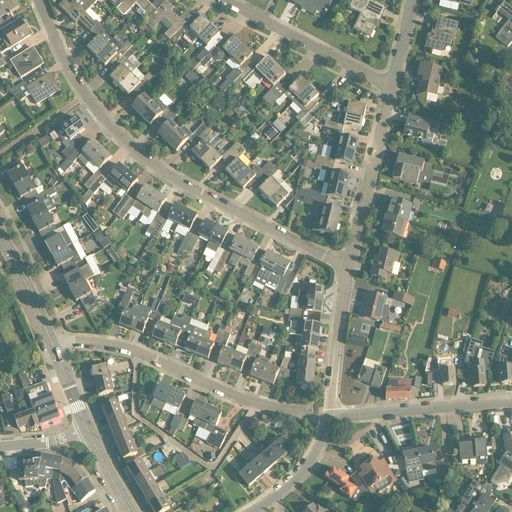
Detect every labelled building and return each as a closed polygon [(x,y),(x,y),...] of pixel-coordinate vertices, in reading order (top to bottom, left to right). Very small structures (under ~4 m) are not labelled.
[(18,7),(13,0),(0,0),(0,18),(5,15),(6,17),(10,14),(9,13),(18,7)] [(97,2),(95,0),(84,0),(83,2),(77,8),(68,17),(75,24),(78,21),(92,35),(101,26),(96,21),(94,23),(85,14),(97,2)] [(126,0),(95,0),(97,2),(98,0),(116,0),(121,4),(116,10),(117,10),(126,0)] [(126,0),(117,10),(124,17),(136,5),(140,9),(137,13),(144,19),(146,18),(148,20),(156,11),(144,0),(126,0)] [(303,6),(302,8),(301,10),(314,17),(317,13),(324,16),(329,6),(318,0),(288,0),(288,1),(296,5),(297,3),(303,6)] [(362,16),(355,32),(370,39),(377,23),(375,21),(378,14),(383,16),(386,8),(368,0),(352,0),(348,10),(362,16)] [(58,7),(64,13),(68,17),(77,8),(72,4),(69,7),(64,1),(58,7)] [(166,2),(156,11),(148,20),(139,29),(145,35),(150,30),(151,31),(164,19),(173,28),(164,36),(169,41),(173,37),(182,28),(185,25),(170,11),(173,8),(166,2)] [(510,20),(496,38),(509,48),(511,43),(511,9),(503,3),(497,11),(510,20)] [(192,45),(198,39),(211,27),(201,18),(189,30),(186,33),(186,32),(183,36),(192,45)] [(434,45),(443,47),(445,41),(451,42),(452,37),(455,38),(458,24),(438,19),(434,37),(428,35),(425,45),(434,47),(434,45)] [(2,31),(11,48),(31,36),(21,20),(2,31)] [(101,26),(92,35),(87,41),(91,45),(86,49),(95,59),(108,46),(99,38),(107,30),(102,25),(101,26)] [(219,35),(211,27),(198,39),(207,48),(219,35)] [(182,28),(173,37),(178,41),(183,36),(186,32),(182,28)] [(195,69),(197,70),(202,65),(205,67),(213,59),(216,62),(221,62),(222,61),(225,64),(243,46),(234,38),(221,52),(220,51),(216,51),(214,52),(213,51),(201,63),(195,69)] [(108,46),(95,59),(104,67),(109,63),(113,67),(127,52),(132,47),(127,42),(120,49),(113,41),(108,46)] [(252,55),(243,46),(225,64),(226,65),(231,59),(239,66),(225,80),(227,82),(220,89),(224,93),(233,84),(233,83),(242,75),(251,66),(247,61),(252,55)] [(33,49),(14,60),(24,77),(43,65),(33,49)] [(201,63),(213,51),(215,49),(214,49),(209,55),(204,51),(196,59),(201,63)] [(132,57),(127,52),(113,67),(117,70),(110,79),(118,87),(136,70),(128,61),(132,57)] [(233,83),(233,84),(238,88),(243,83),(245,85),(253,77),(259,84),(264,79),(276,67),(268,58),(255,70),(251,66),(242,75),(233,83)] [(420,82),(417,97),(427,99),(428,95),(437,97),(443,70),(422,65),(419,77),(423,78),(422,82),(420,82)] [(285,76),(276,67),(264,79),(273,88),(285,76)] [(136,70),(118,87),(128,97),(132,92),(136,96),(146,86),(153,79),(148,75),(139,84),(131,75),(136,70)] [(198,81),(192,73),(187,77),(193,84),(198,81)] [(33,92),(30,95),(36,105),(59,92),(49,75),(30,87),(33,92)] [(310,88),(300,78),(284,95),(293,104),(310,88)] [(132,109),(141,118),(153,106),(153,105),(144,97),(150,90),(146,86),(136,96),(140,100),(132,109)] [(312,103),(318,96),(310,88),(293,104),(301,113),(295,119),(299,124),(308,115),(316,107),(312,103)] [(24,100),(15,89),(10,92),(19,103),(24,100)] [(266,104),(275,95),(270,91),(262,100),(266,104)] [(279,100),(275,95),(266,104),(270,108),(279,100)] [(155,122),(159,126),(173,111),(168,107),(166,109),(158,100),(153,105),(153,106),(141,118),(150,127),(155,122)] [(347,109),(346,115),(363,120),(366,107),(343,102),(341,108),(347,109)] [(173,111),(159,126),(163,130),(158,135),(167,144),(183,127),(179,131),(170,123),(177,116),(173,111)] [(325,122),(324,128),(342,133),(343,128),(360,132),(363,120),(346,115),(340,114),(337,125),(325,122)] [(308,115),(299,124),(303,128),(313,120),(308,115)] [(76,119),(61,129),(56,133),(63,143),(62,144),(66,150),(61,155),(67,160),(76,151),(71,146),(81,138),(79,135),(84,131),(76,119)] [(407,123),(404,136),(423,141),(424,135),(428,136),(430,129),(436,130),(437,124),(416,119),(414,124),(407,123)] [(282,133),(287,128),(279,120),(274,124),(282,133)] [(192,136),(183,127),(167,144),(176,153),(188,141),(192,145),(208,129),(203,124),(192,136)] [(342,133),(324,128),(322,134),(328,136),(327,139),(333,141),(331,149),(354,155),(358,142),(341,138),(342,133)] [(191,154),(200,163),(212,151),(208,146),(213,140),(209,136),(212,133),(208,129),(192,145),(196,148),(191,154)] [(309,141),(311,134),(296,130),(294,138),(309,141)] [(47,138),(38,142),(42,150),(51,145),(47,138)] [(81,156),(76,151),(67,160),(67,161),(59,169),(64,174),(73,165),(72,165),(78,159),(85,167),(102,150),(93,141),(82,153),(83,154),(81,156)] [(221,159),(212,151),(200,163),(210,172),(222,160),(226,164),(242,148),(240,146),(237,143),(221,159)] [(225,173),(234,181),(246,169),(237,160),(246,152),(242,148),(226,164),(230,167),(225,173)] [(317,157),(315,164),(334,168),(335,163),(352,167),(354,155),(331,149),(328,160),(317,157)] [(111,159),(102,150),(85,167),(86,167),(91,162),(100,171),(111,159)] [(399,157),(393,180),(417,186),(420,172),(422,172),(425,163),(399,157)] [(29,179),(19,162),(8,168),(11,174),(7,176),(14,188),(29,179)] [(251,174),(246,169),(234,181),(243,190),(255,178),(259,182),(273,167),(269,163),(261,172),(255,166),(252,170),(253,171),(251,174)] [(323,184),(329,185),(346,189),(349,177),(332,173),(334,168),(315,164),(314,169),(326,172),(323,184)] [(104,184),(113,192),(128,174),(118,166),(108,178),(108,179),(106,181),(102,176),(88,191),(93,196),(104,184)] [(258,191),(268,200),(280,188),(270,179),(278,172),(273,167),(259,182),(263,186),(258,191)] [(88,191),(102,176),(97,172),(84,187),(88,191)] [(137,182),(128,174),(113,192),(112,193),(116,197),(122,190),(127,194),(137,182)] [(35,191),(29,179),(14,188),(20,200),(24,198),(26,203),(38,197),(35,191)] [(329,185),(326,197),(343,202),(346,189),(329,185)] [(132,208),(143,215),(156,194),(145,187),(135,203),(130,200),(117,218),(122,221),(132,208)] [(285,208),(290,204),(295,198),(290,194),(288,196),(280,188),(268,200),(276,209),(281,204),(285,208)] [(26,210),(32,222),(48,213),(42,202),(56,195),(53,189),(45,193),(38,197),(26,203),(29,208),(26,210)] [(297,189),(296,196),(319,201),(323,202),(324,196),(320,196),(321,195),(297,189)] [(143,215),(142,216),(152,223),(146,233),(151,236),(161,220),(165,214),(160,211),(166,201),(156,194),(143,215)] [(117,218),(130,200),(124,196),(112,213),(117,218)] [(318,208),(318,207),(319,201),(296,196),(294,202),(300,203),(318,208)] [(51,199),(44,202),(49,213),(56,210),(51,199)] [(397,204),(390,202),(386,216),(405,222),(411,224),(414,214),(409,213),(411,206),(412,206),(398,201),(397,204)] [(300,203),(294,202),(293,206),(291,213),(298,215),(300,203)] [(497,203),(490,221),(499,224),(506,206),(497,203)] [(175,206),(167,220),(173,223),(169,232),(174,235),(178,226),(179,226),(186,212),(175,206)] [(341,212),(318,207),(318,208),(315,219),(338,224),(341,212)] [(197,217),(186,212),(179,226),(190,232),(197,217)] [(48,213),(32,222),(38,234),(42,232),(45,237),(57,231),(56,231),(54,226),(48,213)] [(98,230),(88,215),(83,219),(93,233),(98,230)] [(405,222),(386,216),(383,227),(386,228),(384,234),(402,239),(401,238),(403,232),(402,231),(405,222)] [(335,237),(338,224),(315,219),(312,231),(335,237)] [(166,223),(161,220),(151,236),(157,240),(166,223)] [(198,236),(209,242),(217,227),(205,222),(198,236)] [(228,233),(217,227),(209,242),(205,250),(215,255),(208,269),(214,271),(224,251),(219,249),(220,247),(221,247),(228,233)] [(45,244),(51,256),(72,245),(63,228),(56,231),(57,231),(45,237),(48,243),(45,244)] [(452,231),(451,236),(461,239),(464,239),(466,233),(456,231),(456,232),(452,231)] [(187,233),(181,245),(179,250),(184,253),(184,252),(185,252),(193,236),(187,233)] [(105,240),(102,234),(98,236),(104,248),(111,245),(108,238),(105,240)] [(190,255),(193,251),(199,239),(193,236),(185,252),(190,255)] [(451,236),(449,242),(459,245),(461,239),(451,236)] [(230,264),(235,267),(248,243),(237,237),(229,251),(236,254),(234,257),(233,257),(230,264)] [(259,248),(248,243),(235,267),(236,268),(238,263),(248,268),(244,276),(246,277),(244,280),(248,282),(255,268),(249,265),(250,263),(251,263),(259,248)] [(81,262),(72,245),(51,256),(57,268),(61,267),(63,272),(76,266),(85,261),(85,260),(81,262)] [(214,271),(214,272),(219,274),(230,254),(224,251),(214,271)] [(381,251),(378,262),(375,261),(371,276),(382,279),(383,273),(391,275),(393,263),(396,263),(398,255),(381,251)] [(279,258),(268,253),(260,267),(262,268),(260,270),(255,268),(248,282),(246,286),(252,289),(257,277),(267,282),(279,258)] [(280,295),(290,275),(291,274),(286,271),(290,264),(279,258),(267,282),(265,287),(280,295)] [(444,271),(447,263),(437,260),(434,268),(444,271)] [(94,278),(85,261),(76,266),(63,272),(66,278),(63,279),(69,291),(84,283),(85,283),(94,278)] [(296,277),(290,275),(280,295),(286,298),(296,277)] [(84,283),(69,291),(75,303),(80,300),(84,308),(95,302),(85,283),(84,283)] [(299,292),(298,299),(322,302),(324,290),(308,288),(308,293),(299,292)] [(127,290),(125,294),(120,306),(126,309),(133,292),(127,290)] [(414,299),(395,293),(393,301),(412,307),(414,299)] [(379,322),(381,322),(389,324),(388,308),(384,307),(386,299),(367,294),(365,303),(367,303),(363,319),(379,322)] [(148,317),(154,320),(162,299),(156,296),(155,300),(148,317)] [(498,306),(495,318),(506,321),(511,301),(502,298),(499,307),(498,306)] [(168,301),(162,299),(154,320),(160,322),(167,304),(168,301)] [(321,315),(322,302),(298,299),(297,306),(306,307),(305,313),(321,315)] [(131,313),(125,311),(119,326),(131,331),(137,315),(140,308),(134,306),(131,313)] [(289,316),(302,318),(303,312),(290,310),(289,316)] [(137,315),(131,331),(142,335),(148,320),(137,315)] [(289,335),(302,337),(318,339),(320,326),(301,324),(302,318),(289,316),(288,323),(297,324),(296,330),(290,329),(289,335)] [(172,321),(169,329),(163,344),(175,348),(178,340),(183,342),(188,327),(178,323),(172,321)] [(380,328),(399,332),(400,328),(390,325),(390,324),(389,324),(381,322),(380,328)] [(151,339),(163,344),(169,329),(157,324),(151,339)] [(188,327),(183,342),(188,344),(184,352),(196,356),(205,334),(194,329),(188,327)] [(219,345),(226,329),(220,327),(219,331),(218,331),(214,343),(219,345)] [(226,329),(219,345),(225,348),(230,335),(229,335),(231,331),(226,329)] [(205,334),(196,356),(208,361),(214,346),(208,343),(211,336),(205,334)] [(300,355),(314,357),(315,351),(317,351),(318,339),(302,337),(300,355)] [(441,368),(441,371),(442,386),(455,385),(453,360),(447,358),(449,343),(442,343),(441,352),(434,351),(432,367),(441,368)] [(246,356),(252,359),(257,347),(251,344),(246,356)] [(263,349),(257,347),(252,359),(257,361),(263,349)] [(473,379),(473,388),(484,387),(483,371),(489,370),(493,355),(468,348),(465,360),(460,376),(469,376),(469,380),(473,379)] [(228,369),(234,354),(223,349),(217,364),(228,369)] [(500,369),(501,385),(503,384),(504,385),(507,385),(508,384),(511,383),(511,353),(511,359),(498,356),(495,368),(500,369)] [(240,374),(246,359),(234,354),(228,369),(240,374)] [(313,363),(314,357),(300,355),(298,374),(314,375),(315,363),(313,363)] [(285,373),(286,371),(289,361),(283,359),(279,371),(285,373)] [(250,377),(261,382),(267,366),(255,362),(250,377)] [(110,380),(106,366),(92,370),(95,383),(110,380)] [(281,382),(285,373),(279,371),(267,366),(261,382),(273,386),(275,382),(280,385),(281,382)] [(372,384),(371,387),(379,390),(386,370),(377,367),(375,372),(362,367),(357,381),(366,384),(366,382),(372,384)] [(292,373),(286,371),(285,373),(281,382),(287,385),(292,373)] [(312,388),(314,375),(298,374),(296,386),(301,387),(300,391),(302,392),(308,393),(310,392),(311,388),(312,388)] [(99,397),(109,395),(110,400),(114,399),(114,398),(113,394),(110,380),(95,383),(99,397)] [(60,420),(51,396),(46,383),(24,390),(30,404),(39,428),(60,420)] [(386,400),(411,399),(411,383),(398,383),(398,391),(385,391),(386,400)] [(159,385),(153,399),(154,399),(151,405),(145,402),(140,413),(146,416),(151,406),(162,412),(166,405),(172,391),(159,385)] [(24,390),(24,391),(28,401),(19,404),(18,408),(21,417),(15,419),(19,431),(30,426),(32,431),(32,430),(34,431),(37,430),(38,428),(39,428),(30,404),(24,390)] [(166,405),(179,411),(185,397),(172,391),(166,405)] [(7,414),(14,412),(8,395),(1,397),(7,414)] [(101,404),(103,409),(101,410),(104,417),(106,416),(108,422),(121,417),(114,399),(110,400),(101,404)] [(192,426),(199,429),(202,422),(209,409),(196,403),(190,416),(196,419),(192,426)] [(222,415),(209,409),(202,422),(199,429),(211,435),(207,444),(219,451),(227,434),(215,428),(222,415)] [(176,430),(181,419),(175,416),(170,427),(176,430)] [(264,422),(266,423),(265,424),(275,426),(275,425),(276,420),(267,418),(262,416),(262,419),(264,422)] [(113,435),(127,430),(121,417),(108,422),(113,435)] [(181,419),(176,430),(183,433),(188,422),(181,419)] [(127,430),(113,435),(118,448),(131,442),(127,430)] [(500,465),(494,475),(508,484),(511,476),(511,434),(503,436),(506,455),(500,465)] [(271,449),(280,461),(291,451),(282,440),(271,449)] [(478,466),(487,465),(484,441),(475,442),(475,444),(460,446),(461,461),(467,461),(470,461),(477,460),(478,466)] [(118,448),(122,458),(124,464),(145,455),(144,452),(136,455),(131,442),(118,448)] [(260,458),(270,470),(280,461),(271,449),(260,458)] [(417,451),(420,467),(421,473),(436,470),(431,450),(429,450),(428,449),(417,451)] [(389,465),(388,466),(392,473),(405,471),(406,477),(421,473),(420,467),(417,451),(406,453),(406,455),(403,455),(403,456),(386,460),(389,465)] [(175,457),(180,469),(191,464),(185,452),(175,457)] [(59,481),(60,475),(63,461),(41,457),(40,462),(37,477),(39,478),(39,477),(44,478),(45,475),(54,477),(53,480),(57,505),(66,501),(60,485),(59,481)] [(250,467),(259,479),(270,470),(260,458),(250,467)] [(363,473),(358,477),(368,491),(372,496),(376,492),(372,488),(385,479),(390,486),(397,482),(392,473),(388,466),(387,466),(384,460),(378,464),(375,460),(361,470),(363,473)] [(63,461),(60,475),(59,481),(60,485),(64,482),(72,492),(76,489),(87,480),(79,470),(74,467),(63,461)] [(38,479),(39,478),(37,477),(40,462),(19,464),(21,473),(18,473),(19,475),(17,477),(17,479),(19,481),(20,482),(24,482),(25,488),(38,487),(39,490),(45,489),(47,481),(38,479)] [(128,470),(135,482),(148,474),(140,462),(128,470)] [(259,479),(250,467),(239,477),(249,488),(259,479)] [(329,473),(330,475),(329,476),(327,475),(325,479),(341,489),(339,493),(350,500),(356,489),(346,483),(348,479),(333,470),(332,471),(331,471),(329,473)] [(142,494),(155,486),(148,474),(135,482),(142,494)] [(368,491),(358,477),(355,474),(350,478),(363,495),(368,491)] [(87,480),(76,489),(72,492),(81,504),(95,493),(87,481),(87,480)] [(488,511),(494,504),(478,494),(482,488),(473,482),(469,488),(472,491),(468,497),(471,499),(467,506),(469,507),(476,511),(488,511)] [(484,488),(487,490),(491,493),(493,489),(486,484),(484,488)] [(162,498),(155,486),(142,494),(149,505),(162,498)] [(162,498),(149,505),(153,511),(165,511),(169,510),(162,498)] [(462,503),(456,511),(452,511),(445,507),(441,511),(476,511),(469,507),(467,506),(462,503)]
